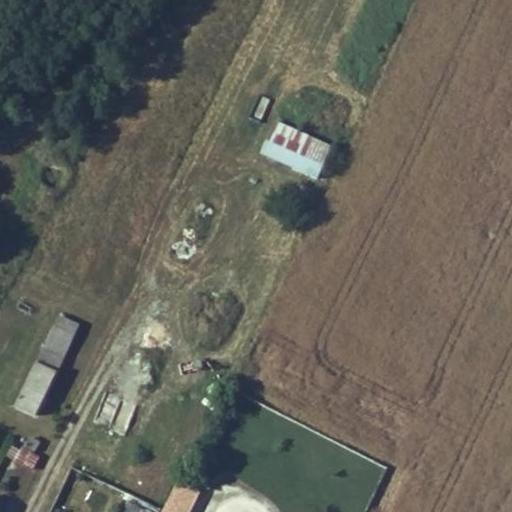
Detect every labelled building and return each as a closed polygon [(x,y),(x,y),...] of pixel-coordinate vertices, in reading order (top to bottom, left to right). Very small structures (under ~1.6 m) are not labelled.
[(275,123),(265,142),(301,159),(296,170),(316,179),(331,148),(275,123)] [(64,332),(68,321),(58,317),(53,327),(64,332)] [(78,326),(68,321),(64,332),(74,336),(78,326)] [(63,358),(74,336),(64,332),(53,327),(43,348),(63,358)] [(35,415),(63,358),(43,348),(15,406),(35,415)] [(221,434),(216,446),(234,453),(239,441),(221,434)] [(27,438),(25,445),(36,450),(39,443),(27,438)] [(34,467),(39,457),(11,443),(6,454),(8,454),(34,467)] [(177,483),(163,511),(189,511),(198,494),(177,483)] [(138,511),(139,510),(124,502),(118,511),(138,511)]
